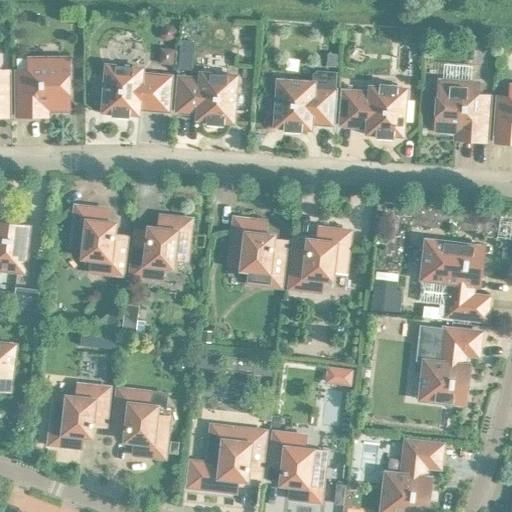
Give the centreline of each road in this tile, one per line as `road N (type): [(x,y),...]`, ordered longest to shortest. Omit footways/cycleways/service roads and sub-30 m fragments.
road 1 (residential): [(511,189),(0,165)]
road 2 (residential): [(469,511),(511,346)]
road 3 (residential): [(0,470),(119,511)]
